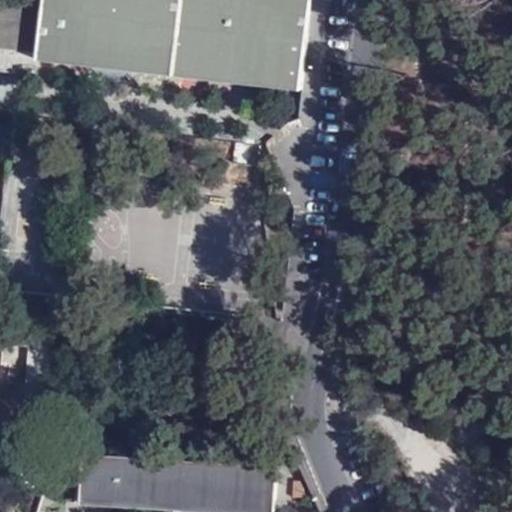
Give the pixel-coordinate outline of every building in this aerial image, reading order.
[(195,74),(306,92),(314,0),(55,0),(55,3),(33,0),(0,0),(0,70),(49,75),(52,59),(195,74)] [(0,340),(29,342),(19,471),(48,473),(51,445),(60,314),(0,309),(0,340)] [(396,325),(360,324),(360,359),(395,359),(396,325)] [(486,511),(442,438),(409,458),(439,511),(486,511)] [(258,511),(262,466),(62,452),(59,504),(182,511),(258,511)]
